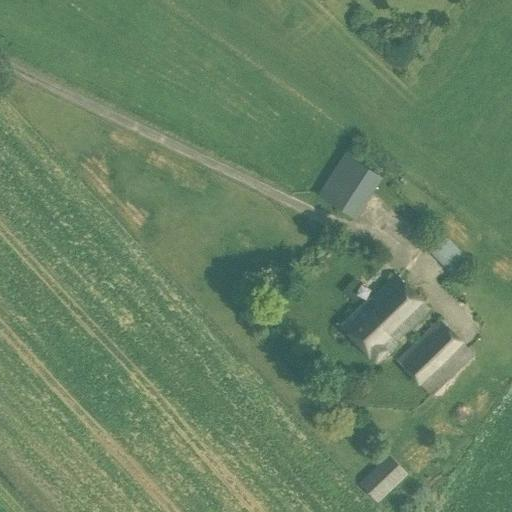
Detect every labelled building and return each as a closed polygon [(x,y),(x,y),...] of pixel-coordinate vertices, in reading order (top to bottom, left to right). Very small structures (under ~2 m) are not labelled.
[(356,218),(382,178),(345,154),(319,195),(356,218)] [(453,276),(470,260),(442,232),(426,248),(453,276)] [(429,310),(396,277),(368,305),(365,302),(340,327),(378,365),(398,345),(396,343),(429,310)] [(447,326),(440,318),(397,361),(404,368),(404,369),(420,386),(421,385),(432,396),(474,355),(463,343),(464,342),(448,325),(447,326)] [(378,502),(408,474),(389,454),(359,482),(378,502)]
